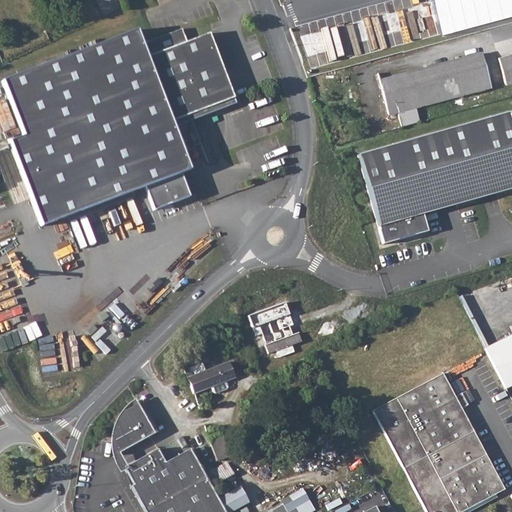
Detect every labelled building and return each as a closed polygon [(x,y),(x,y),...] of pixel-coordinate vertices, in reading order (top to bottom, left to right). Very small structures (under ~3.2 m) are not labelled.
[(8,141),(40,226),(144,186),(153,210),(189,196),(180,172),(189,169),(171,120),(227,99),(230,106),(239,103),(236,95),(233,97),(209,33),(186,41),(181,28),(141,43),(136,29),(1,80),(23,136),(8,141)] [(397,112),(402,127),(420,121),(416,107),(491,87),(481,53),(407,73),(380,80),(389,114),(397,112)] [(511,53),(498,57),(505,83),(511,81),(511,53)] [(511,120),(510,115),(360,157),(384,244),(428,232),(423,215),(511,190),(511,120)] [(269,337),(263,339),(268,353),(276,351),(279,358),(294,352),(292,344),(301,341),(299,333),(286,336),(285,332),(269,337)] [(511,335),(488,347),(485,348),(486,350),(505,389),(511,385),(511,335)] [(189,367),(184,369),(193,394),(195,393),(234,377),(228,361),(206,370),(192,375),(189,367)] [(442,373),(373,410),(422,505),(425,511),(468,511),(497,497),(495,493),(501,490),(499,487),(502,486),(461,408),(468,404),(462,392),(455,396),(442,373)] [(114,456),(153,433),(135,401),(132,403),(130,405),(121,414),(116,425),(114,431),(112,439),(112,445),(113,451),(114,456)] [(202,460),(197,463),(204,475),(206,473),(214,469),(211,464),(230,455),(222,432),(217,434),(215,429),(207,432),(215,455),(202,460)] [(248,440),(239,444),(259,481),(263,488),(271,484),(262,468),(258,459),(248,440)] [(225,511),(222,506),(219,501),(204,475),(197,463),(191,452),(189,448),(165,462),(157,449),(124,468),(129,477),(132,476),(135,482),(130,485),(145,511),(378,511),(375,506),(364,511),(225,511)] [(248,490),(222,506),(225,511),(234,511),(254,500),(248,490)] [(316,511),(306,491),(260,511),(316,511)]
